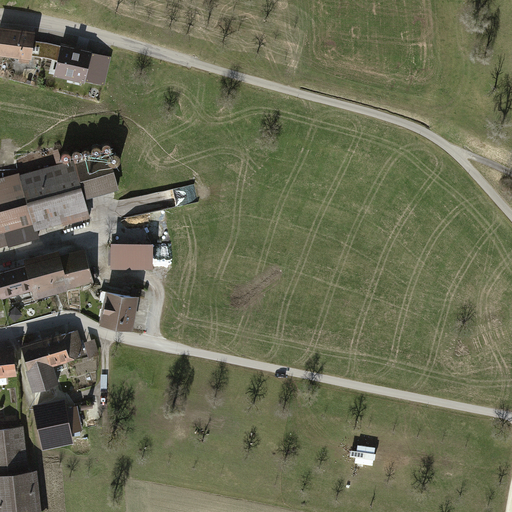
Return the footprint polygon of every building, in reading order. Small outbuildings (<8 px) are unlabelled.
[(33,35),(0,30),(0,58),(30,63),(33,35)] [(87,45),(53,38),(46,71),(80,78),(81,73),(94,76),(99,55),(85,52),(87,45)] [(108,140),(58,149),(60,158),(109,149),(108,140)] [(84,197),(117,188),(108,154),(75,163),(74,159),(19,174),(18,171),(0,175),(0,247),(22,242),(18,228),(34,224),(36,231),(89,217),(84,197)] [(172,190),(121,200),(124,214),(175,205),(172,190)] [(109,239),(108,267),(151,268),(152,240),(109,239)] [(0,266),(0,296),(32,288),(35,298),(92,282),(82,248),(58,254),(56,248),(22,257),(23,260),(0,266)] [(99,325),(130,330),(137,295),(105,289),(99,325)] [(23,310),(9,313),(11,322),(25,318),(23,310)] [(18,343),(32,390),(57,383),(51,364),(82,355),(75,330),(60,335),(59,331),(18,343)] [(82,341),(87,355),(98,352),(93,338),(82,341)] [(0,375),(14,375),(12,345),(0,345),(0,375)] [(32,405),(41,441),(68,434),(67,429),(77,427),(72,406),(62,408),(59,398),(32,405)] [(151,439),(151,418),(133,418),(132,439),(151,439)] [(0,511),(40,511),(35,466),(27,467),(23,425),(0,427),(0,511)]
